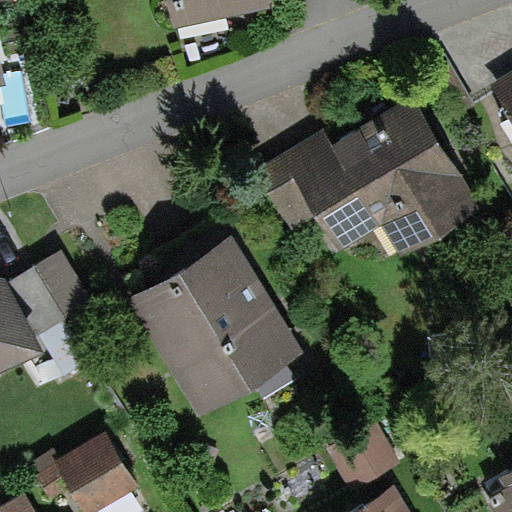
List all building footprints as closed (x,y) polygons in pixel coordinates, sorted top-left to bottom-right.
[(0,0),(0,77),(9,75),(0,35),(0,0)] [(173,0),(177,20),(270,1),(269,0),(173,0)] [(333,135),(326,124),(262,162),(300,226),(326,210),(342,236),(381,213),(402,248),(486,198),(417,84),(333,135)] [(235,235),(131,297),(203,417),(306,356),(235,235)] [(65,250),(9,283),(43,352),(50,349),(65,374),(90,359),(67,319),(97,302),(65,250)] [(7,280),(0,278),(0,372),(43,352),(9,283),(7,280)] [(376,417),(327,445),(354,491),(403,462),(376,417)] [(51,453),(31,466),(51,498),(68,487),(83,511),(96,511),(139,486),(104,429),(55,459),(51,453)] [(511,511),(511,458),(501,466),(511,483),(490,496),(500,511),(511,511)] [(414,511),(397,482),(349,511),(414,511)] [(37,511),(25,492),(0,506),(0,511),(37,511)]
